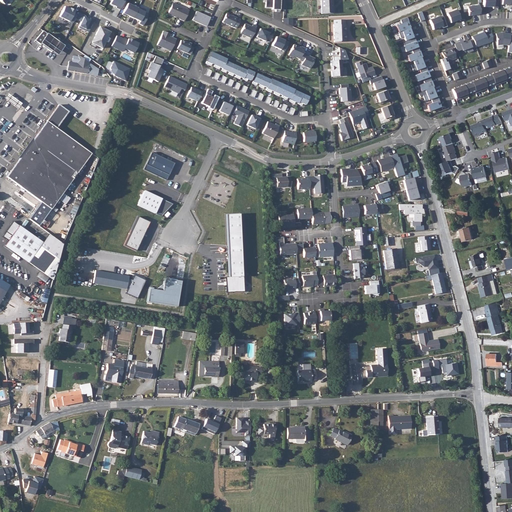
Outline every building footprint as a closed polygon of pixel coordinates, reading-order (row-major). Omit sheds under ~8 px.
[(124,0),(112,0),(111,3),(121,8),(124,0)] [(279,12),(279,0),(265,0),(265,8),(272,8),(272,10),(275,10),(275,12),(279,12)] [(320,0),(322,14),(333,13),(332,0),(320,0)] [(168,14),(184,22),(189,11),(173,3),(168,14)] [(138,8),(128,4),(123,13),(133,18),(138,8)] [(481,13),(480,4),(468,6),(469,15),(481,13)] [(75,11),(65,6),(60,17),(70,22),(75,11)] [(145,12),(138,8),(133,18),(140,22),(139,24),(143,26),(146,20),(142,18),(145,12)] [(465,19),(462,9),(458,11),(457,9),(448,12),(451,22),(460,19),(461,20),(465,19)] [(192,21),(206,27),(210,18),(196,12),(192,21)] [(233,27),(237,18),(233,16),(233,17),(226,14),(222,23),(233,27)] [(448,26),(444,16),(440,17),(440,16),(430,19),(434,29),(443,26),(444,27),(448,26)] [(91,21),(83,17),(79,26),(87,29),(91,21)] [(410,23),(408,17),(401,19),(402,23),(396,25),(399,31),(410,27),(410,26),(409,23),(410,23)] [(283,23),(292,27),(292,18),(283,19),(283,23)] [(334,42),(345,42),(344,20),(334,21),(334,42)] [(240,34),(251,38),(256,27),(253,25),(252,27),(244,24),(240,34)] [(412,33),(410,27),(399,31),(401,37),(405,36),(406,40),(415,36),(414,32),(412,33)] [(91,43),(101,48),(109,33),(99,28),(91,43)] [(266,41),(269,43),(273,34),(269,33),(260,29),(256,38),(265,42),(266,41)] [(171,33),(165,31),(158,44),(171,50),(176,39),(172,37),(171,40),(168,39),(170,36),(171,33)] [(473,36),(477,46),(493,40),(492,33),(486,35),(485,31),(473,36)] [(503,44),(509,45),(511,33),(503,32),(496,33),(498,44),(503,44)] [(51,52),(52,50),(58,41),(47,34),(42,40),(45,42),(42,46),(51,52)] [(127,40),(117,35),(112,46),(122,51),(124,48),(127,40)] [(406,40),(403,41),(405,44),(404,45),(406,51),(412,49),(418,46),(417,43),(418,43),(415,36),(406,40)] [(272,46),(284,52),(289,42),(285,41),(285,40),(281,38),(281,39),(276,37),(272,46)] [(128,38),(127,40),(124,48),(134,53),(138,43),(128,38)] [(191,45),(181,40),(177,49),(188,53),(191,45)] [(455,43),(458,50),(463,49),(463,50),(467,48),(469,52),(473,50),(469,40),(464,42),(462,43),(461,41),(455,43)] [(57,54),(63,44),(58,41),(52,50),(57,54)] [(294,57),(300,59),(304,49),(300,47),(300,48),(293,45),(288,55),(293,58),(294,57)] [(418,46),(412,49),(414,52),(408,55),(410,61),(413,60),(422,56),(421,53),(422,52),(419,46),(418,46)] [(457,57),(453,47),(449,49),(443,52),(446,62),(457,57)] [(219,56),(211,52),(206,64),(211,66),(212,64),(215,65),(219,56)] [(86,74),(88,62),(77,54),(76,62),(67,61),(66,71),(86,74)] [(314,59),(305,55),(301,65),(310,69),(314,59)] [(160,67),(164,60),(156,56),(153,63),(151,63),(148,70),(150,71),(147,77),(158,82),(163,71),(160,69),(158,68),(159,66),(160,67)] [(215,65),(214,67),(219,70),(220,68),(222,69),(226,62),(227,60),(219,56),(215,65)] [(332,71),(332,77),(343,76),(342,60),(340,60),(340,56),(333,57),(333,61),(331,61),(331,65),(332,65),(333,71),(332,71)] [(423,56),(422,56),(413,60),(415,63),(412,65),(414,71),(420,69),(425,67),(422,61),(424,60),(423,56)] [(131,69),(114,61),(110,68),(114,75),(126,81),(131,69)] [(99,69),(88,62),(86,74),(98,76),(99,69)] [(222,69),(221,72),(226,74),(226,72),(229,73),(233,65),(226,62),(222,69)] [(360,62),(355,64),(362,83),(369,81),(371,80),(369,76),(374,75),(372,67),(367,69),(365,64),(361,65),(360,62)] [(229,73),(228,75),(233,77),(234,75),(236,76),(240,68),(233,65),(229,73)] [(425,67),(420,69),(421,72),(415,74),(418,81),(424,78),(429,76),(428,73),(429,72),(427,66),(425,67)] [(510,66),(503,69),(506,79),(511,76),(511,67),(511,68),(510,66)] [(236,76),(235,78),(240,80),(240,78),(243,79),(247,71),(240,68),(236,76)] [(503,69),(497,72),(501,83),(507,81),(506,79),(503,69)] [(243,79),(243,80),(247,82),(248,80),(250,81),(254,73),(247,70),(247,71),(243,79)] [(460,70),(453,73),(455,79),(463,77),(460,70)] [(497,72),(491,74),(495,83),(495,85),(501,83),(497,72)] [(257,74),(252,84),(256,86),(257,84),(260,85),(264,77),(257,74)] [(491,74),(483,77),(487,86),(495,83),(491,74)] [(184,91),(187,85),(183,83),(182,84),(177,82),(178,80),(169,76),(164,87),(178,94),(181,89),(184,91)] [(429,76),(424,78),(425,82),(419,84),(421,91),(433,86),(432,83),(433,82),(430,76),(429,76)] [(260,85),(259,87),(263,89),(264,87),(267,88),(271,81),(264,77),(260,85)] [(372,83),(375,90),(385,87),(383,83),(382,80),(381,77),(371,80),(369,81),(370,84),(372,83)] [(483,77),(478,79),(482,90),(488,88),(487,86),(483,77)] [(267,88),(266,91),(271,93),(272,91),(275,93),(279,83),(271,79),(271,81),(267,88)] [(478,79),(472,81),(476,91),(476,92),(482,90),(478,79)] [(472,81),(464,84),(468,94),(476,91),(472,81)] [(275,93),(274,95),(279,97),(280,95),(282,96),(287,87),(279,83),(275,93)] [(464,84),(458,86),(463,98),(469,95),(468,94),(464,84)] [(433,86),(421,91),(419,92),(420,95),(423,94),(425,101),(431,98),(436,96),(434,91),(436,90),(434,86),(433,86)] [(458,86),(453,89),(457,100),(463,98),(458,86)] [(282,96),(281,98),(287,101),(288,98),(290,100),(294,91),(295,90),(287,87),(282,96)] [(198,102),(202,92),(198,90),(198,91),(191,88),(187,97),(198,102)] [(350,88),(339,89),(340,98),(341,98),(341,102),(351,101),(350,88)] [(212,112),(218,97),(214,95),(213,98),(212,99),(210,98),(210,97),(213,91),(208,89),(201,104),(209,107),(207,110),(212,112)] [(386,90),(376,94),(379,103),(389,99),(387,94),(386,90)] [(290,100),(289,102),(294,105),(295,103),(298,104),(302,95),(294,91),(290,100)] [(298,104),(298,105),(302,107),(303,105),(306,106),(309,98),(302,95),(298,104)] [(436,96),(431,98),(433,102),(427,104),(429,110),(441,106),(440,103),(440,102),(438,96),(436,96)] [(219,111),(228,116),(233,105),(230,103),(229,105),(223,102),(219,111)] [(57,104),(45,120),(55,127),(67,111),(57,104)] [(393,108),(392,104),(380,108),(384,119),(388,117),(388,119),(393,117),(390,109),(393,108)] [(241,127),(249,112),(237,106),(233,114),(237,116),(233,124),(241,127)] [(367,113),(365,107),(348,113),(353,125),(360,122),(363,130),(368,127),(364,117),(368,115),(367,113)] [(511,108),(511,109),(511,110),(509,111),(507,111),(503,112),(506,120),(510,119),(511,123),(511,108)] [(494,116),(483,120),(486,128),(502,122),(499,114),(494,116)] [(256,117),(251,115),(247,125),(255,129),(255,128),(260,119),(261,117),(257,115),(256,117)] [(353,137),(346,118),(339,120),(340,124),(338,125),(341,134),(339,134),(342,141),(353,137)] [(50,208),(90,152),(62,132),(55,127),(45,120),(31,140),(14,164),(5,176),(14,183),(41,202),(50,208)] [(486,128),(483,120),(479,121),(480,122),(472,125),(476,136),(481,134),(481,133),(487,131),(486,128)] [(273,139),(279,126),(275,124),(275,125),(274,126),(271,125),(272,124),(267,122),(262,133),(273,139)] [(282,142),(294,144),(296,132),(292,132),(284,131),(282,142)] [(315,141),(314,131),(310,131),(310,132),(302,133),(303,142),(315,141)] [(31,140),(31,133),(8,166),(14,164),(31,140)] [(453,143),(456,142),(454,138),(453,139),(451,133),(441,137),(445,146),(453,143)] [(457,152),(453,143),(445,146),(443,147),(448,161),(451,160),(458,158),(456,152),(457,152)] [(174,163),(151,152),(143,169),(166,180),(174,163)] [(499,152),(493,153),(497,172),(510,169),(507,157),(501,159),(499,152)] [(394,168),(397,177),(403,175),(400,165),(409,162),(406,155),(397,158),(396,154),(390,156),(394,168)] [(394,168),(390,156),(377,161),(381,172),(394,168)] [(453,165),(451,160),(448,161),(440,164),(444,175),(453,171),(451,165),(453,165)] [(363,176),(377,171),(374,162),(360,167),(363,176)] [(475,178),(476,179),(487,176),(485,166),(477,168),(477,167),(473,168),(474,170),(475,178)] [(360,180),(356,170),(347,171),(347,169),(341,170),(342,183),(346,182),(346,184),(353,183),(353,186),(358,186),(358,185),(361,185),(360,180)] [(475,178),(474,170),(469,171),(470,174),(468,174),(465,172),(463,171),(459,178),(462,180),(463,183),(462,185),(467,188),(468,186),(472,185),(471,179),(475,178)] [(318,176),(308,177),(309,186),(314,185),(314,194),(324,193),(323,175),(318,175),(318,176)] [(291,186),(290,177),(286,178),(286,177),(276,178),(277,187),(291,186)] [(298,189),(309,188),(309,186),(308,177),(304,177),(304,178),(297,179),(298,189)] [(406,190),(417,187),(416,184),(415,184),(413,178),(403,180),(406,190)] [(388,191),(385,182),(381,183),(375,185),(377,189),(379,194),(388,191)] [(418,191),(417,187),(406,190),(409,201),(418,198),(417,192),(418,191)] [(172,204),(144,190),(137,206),(161,216),(172,204)] [(38,225),(50,208),(41,202),(28,219),(38,225)] [(376,214),(375,204),(371,205),(371,206),(364,207),(365,215),(376,214)] [(421,209),(421,205),(398,204),(399,210),(404,210),(404,214),(413,214),(413,222),(421,222),(421,214),(423,215),(423,209),(421,209)] [(359,217),(358,205),(353,205),(348,206),(346,207),(346,206),(342,206),(343,218),(359,217)] [(298,219),(312,218),(311,213),(311,208),(297,209),(298,219)] [(311,213),(312,218),(312,224),(316,224),(323,223),(323,213),(311,213)] [(279,228),(294,227),(293,215),(278,216),(279,228)] [(149,222),(137,216),(124,245),(136,250),(149,222)] [(49,234),(44,242),(14,221),(3,236),(9,241),(5,246),(50,278),(54,281),(64,245),(49,234)] [(355,230),(356,246),(359,246),(367,245),(366,229),(355,230)] [(472,232),(464,234),(467,246),(475,244),(472,232)] [(427,236),(418,237),(418,251),(429,251),(429,242),(427,242),(427,236)] [(297,254),(296,243),(284,244),(283,237),(275,238),(276,243),(279,243),(280,255),(297,254)] [(319,257),(333,256),(332,243),(318,244),(319,257)] [(360,259),(359,246),(356,246),(348,246),(349,260),(360,259)] [(315,257),(314,248),(303,249),(304,258),(315,257)] [(383,251),(387,270),(400,268),(396,249),(383,251)] [(478,270),(485,269),(483,259),(487,257),(486,253),(473,256),(474,261),(471,262),(473,268),(477,267),(478,270)] [(433,255),(415,258),(416,263),(418,262),(423,266),(428,265),(429,269),(437,268),(436,261),(434,261),(433,255)] [(366,268),(365,263),(353,264),(354,279),(362,278),(362,275),(364,275),(364,269),(366,268)] [(439,271),(429,274),(430,278),(434,294),(444,291),(439,271)] [(492,281),(490,274),(479,277),(481,283),(480,285),(483,297),(499,294),(495,280),(492,281)] [(335,287),(334,275),(324,276),(325,287),(335,287)] [(303,277),(304,288),(309,287),(309,288),(314,287),(313,277),(303,277)] [(295,288),(299,287),(298,279),(283,280),(284,289),(295,288)] [(378,285),(378,280),(369,281),(370,285),(364,286),(365,294),(370,294),(379,293),(379,285),(378,285)] [(0,303),(9,287),(0,281),(0,303)] [(46,303),(49,290),(43,288),(40,302),(46,303)] [(430,314),(428,305),(415,307),(416,313),(418,313),(421,324),(431,321),(429,314),(430,314)] [(487,311),(488,314),(494,337),(504,334),(499,316),(502,316),(499,308),(487,311)] [(330,320),(330,311),(324,311),(324,310),(320,310),(320,321),(330,320)] [(303,325),(315,324),(314,311),(309,312),(309,313),(302,313),(303,325)] [(295,323),(299,323),(298,313),(290,313),(290,314),(284,314),(285,325),(295,324),(295,323)] [(60,341),(71,343),(73,326),(76,327),(77,319),(64,317),(63,330),(61,329),(60,334),(61,334),(60,341)] [(150,343),(156,344),(158,330),(151,330),(150,343)] [(112,332),(103,331),(102,338),(111,339),(112,332)] [(181,338),(195,340),(196,333),(182,331),(181,338)] [(423,352),(439,349),(437,339),(428,341),(426,333),(417,334),(420,350),(423,352)] [(102,338),(101,350),(110,350),(111,339),(102,338)] [(235,341),(235,355),(240,356),(240,352),(241,346),(243,346),(244,341),(235,341)] [(232,344),(221,344),(221,349),(228,349),(228,357),(231,357),(232,344)] [(352,383),(361,382),(361,377),(371,376),(371,374),(378,373),(378,376),(387,375),(386,369),(385,353),(383,354),(383,348),(378,348),(379,361),(377,361),(377,364),(370,365),(371,370),(366,371),(366,373),(359,374),(358,367),(358,363),(351,364),(352,383)] [(490,365),(505,366),(505,362),(499,361),(500,354),(490,353),(490,365)] [(432,361),(433,362),(434,370),(439,369),(438,367),(442,366),(443,373),(446,373),(446,376),(458,374),(456,363),(447,365),(446,359),(432,361)] [(210,361),(199,361),(198,376),(203,377),(203,376),(204,366),(210,367),(210,361)] [(119,382),(122,364),(114,363),(106,362),(105,374),(111,375),(110,381),(119,382)] [(433,362),(422,364),(422,368),(417,369),(418,377),(419,382),(425,381),(425,377),(435,375),(434,370),(433,362)] [(48,365),(46,386),(53,387),(55,366),(48,365)] [(257,366),(257,370),(248,370),(248,365),(239,365),(239,373),(242,374),(242,379),(252,379),(252,380),(256,380),(256,373),(262,373),(262,366),(257,366)] [(370,365),(358,367),(359,374),(366,373),(366,371),(371,370),(370,365)] [(132,376),(149,378),(150,367),(146,367),(145,368),(133,366),(133,367),(132,376)] [(218,378),(218,367),(210,367),(204,366),(203,376),(212,376),(213,377),(218,378)] [(316,369),(303,369),(304,381),(304,383),(312,382),(312,381),(317,380),(316,369)] [(176,394),(177,394),(178,383),(167,381),(167,386),(157,385),(156,393),(176,395),(176,394)] [(89,384),(80,385),(80,390),(54,395),(54,398),(51,399),(52,405),(56,405),(56,406),(82,401),(81,394),(86,393),(86,395),(91,394),(89,384)] [(36,405),(37,392),(33,392),(33,394),(30,394),(29,406),(30,407),(29,416),(24,416),(24,414),(20,413),(17,415),(16,416),(15,423),(32,426),(33,425),(36,405)] [(9,422),(15,423),(16,416),(17,415),(13,414),(9,413),(10,410),(1,409),(0,414),(0,422),(2,425),(6,425),(7,423),(9,423),(9,422)] [(180,416),(175,427),(192,433),(196,423),(180,416)] [(392,416),(387,416),(388,435),(395,435),(395,430),(409,429),(409,417),(401,417),(401,418),(396,418),(396,417),(392,417),(392,416)] [(434,417),(422,417),(423,429),(423,435),(435,434),(434,417)] [(500,426),(511,426),(511,417),(500,417),(500,426)] [(236,418),(236,432),(245,432),(245,436),(250,436),(250,421),(245,421),(245,423),(244,423),(244,418),(236,418)] [(39,428),(34,432),(38,436),(39,435),(42,439),(45,437),(44,435),(54,431),(55,431),(58,431),(59,431),(56,422),(49,423),(39,428)] [(274,439),(274,428),(270,428),(270,423),(263,424),(263,427),(258,427),(258,434),(269,434),(269,439),(274,439)] [(287,428),(287,438),(304,438),(304,440),(308,440),(308,430),(304,430),(304,426),(293,426),(293,428),(287,428)] [(334,439),(345,444),(350,435),(346,432),(345,434),(333,428),(330,435),(335,437),(334,439)] [(118,449),(126,450),(129,439),(120,438),(121,433),(113,431),(110,442),(108,443),(108,446),(110,448),(116,450),(118,449)] [(148,444),(157,446),(160,433),(151,431),(151,433),(144,431),(140,444),(147,446),(148,444)] [(507,436),(496,437),(498,453),(509,452),(507,436)] [(72,455),(79,456),(82,445),(75,443),(75,444),(62,441),(59,453),(71,456),(72,455)] [(250,441),(242,441),(242,446),(242,447),(236,447),(236,446),(230,446),(230,453),(235,453),(235,455),(239,456),(240,456),(240,461),(245,461),(245,447),(250,447),(250,441)] [(31,461),(42,464),(45,454),(40,453),(39,456),(33,455),(31,461)] [(124,476),(126,467),(122,466),(121,471),(117,470),(115,478),(123,480),(124,476)] [(126,467),(124,476),(137,479),(139,471),(126,467)] [(1,469),(0,469),(0,481),(2,481),(8,479),(8,478),(6,470),(6,469),(1,470),(1,469)] [(511,482),(505,484),(502,484),(503,498),(511,497),(511,482)]
